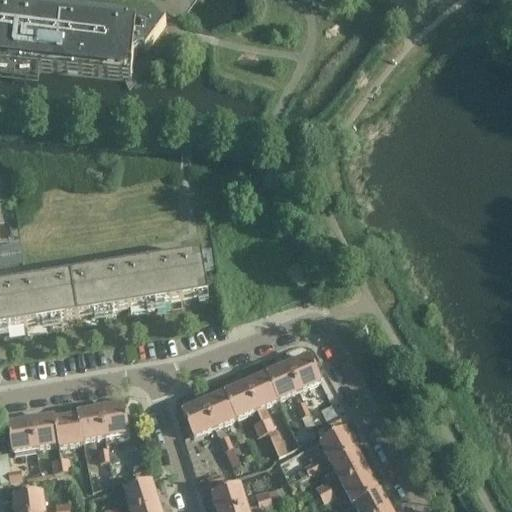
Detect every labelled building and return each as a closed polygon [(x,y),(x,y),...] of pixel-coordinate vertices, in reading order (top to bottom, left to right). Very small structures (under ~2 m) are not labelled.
[(427,0),(410,0),(421,8),(427,0)] [(0,66),(129,80),(132,57),(137,52),(144,53),(164,25),(0,6),(0,66)] [(0,331),(207,297),(199,256),(0,288),(0,331)] [(287,368),(299,394),(321,385),(309,358),(287,368)] [(266,377),(278,404),(299,394),(287,368),(266,377)] [(278,404),(266,377),(245,386),(256,413),(261,424),(269,421),(264,410),(278,404)] [(256,413),(245,386),(224,396),(235,422),(256,413)] [(235,422),(224,396),(202,405),(214,432),(235,422)] [(328,403),(317,408),(330,433),(340,427),(328,403)] [(214,432),(202,405),(181,415),(192,441),(214,432)] [(304,406),(295,410),(300,421),(309,417),(304,406)] [(99,412),(104,441),(128,437),(123,408),(99,412)] [(104,441),(99,412),(77,416),(77,419),(81,444),(104,441)] [(81,444),(77,419),(54,423),(57,448),(58,451),(81,447),(81,444)] [(57,448),(54,423),(53,420),(30,424),(35,452),(57,448)] [(269,421),(261,424),(267,436),(274,433),(269,421)] [(35,452),(30,424),(7,428),(11,456),(35,452)] [(267,436),(261,424),(254,427),(259,440),(267,436)] [(319,446),(331,468),(356,454),(344,433),(319,446)] [(278,437),(269,441),(277,460),(287,456),(278,437)] [(227,439),(219,443),(224,454),(232,451),(227,439)] [(108,453),(97,454),(99,467),(110,466),(108,453)] [(331,468),(342,489),(367,475),(356,454),(331,468)] [(69,462),(60,464),(62,476),(71,474),(69,462)] [(53,477),(62,476),(60,464),(51,465),(53,477)] [(316,465),(305,471),(309,479),(321,473),(316,465)] [(145,470),(132,474),(135,481),(147,477),(145,470)] [(20,473),(7,476),(9,485),(21,483),(20,473)] [(354,508),(354,509),(379,495),(379,494),(378,495),(367,475),(342,489),(353,509),(354,508)] [(218,477),(207,481),(210,490),(221,486),(218,477)] [(122,493),(127,511),(142,511),(157,507),(150,484),(122,493)] [(316,492),(320,500),(331,494),(327,486),(316,492)] [(242,511),(246,511),(239,488),(211,497),(216,511),(242,511)] [(336,501),(331,494),(320,500),(324,508),(336,501)] [(43,511),(41,495),(13,499),(14,511),(43,511)] [(255,499),(258,507),(271,503),(269,495),(255,499)] [(354,509),(356,511),(388,511),(379,495),(354,509)] [(258,507),(259,511),(272,511),(274,511),(271,503),(258,507)]
